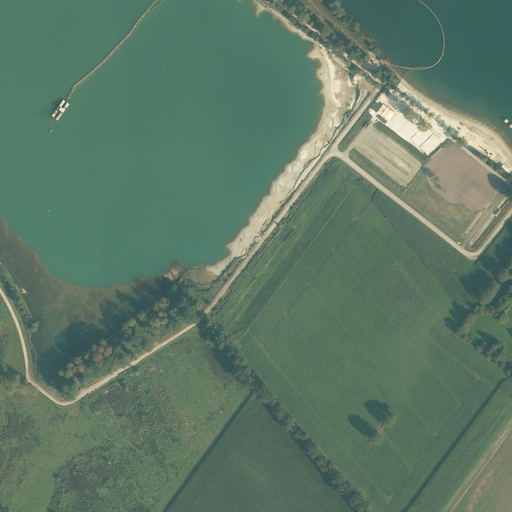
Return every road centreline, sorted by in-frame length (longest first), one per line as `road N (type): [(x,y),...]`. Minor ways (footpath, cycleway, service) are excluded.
road 1 (track): [(332,149),(200,319),(69,402),(28,377),(0,290)]
road 2 (track): [(511,186),(385,84),(332,149)]
road 3 (track): [(332,149),(470,256),(511,212)]
road 4 (track): [(382,84),(365,71),(369,51),(308,0)]
